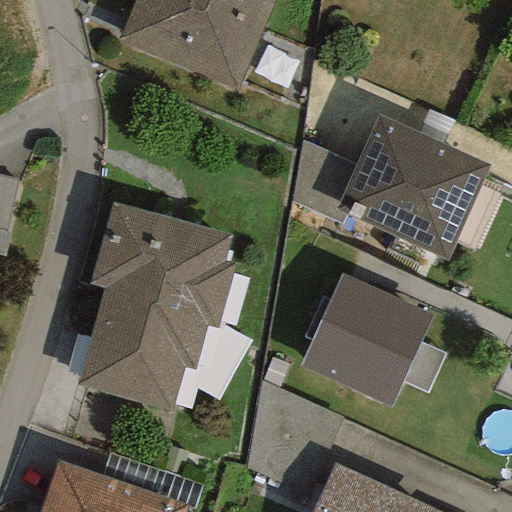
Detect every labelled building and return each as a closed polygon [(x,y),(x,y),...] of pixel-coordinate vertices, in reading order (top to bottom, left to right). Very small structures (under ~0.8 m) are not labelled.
[(236,94),(273,0),(134,0),(118,40),(236,94)] [(445,262),(489,166),(376,114),(352,164),(331,210),(344,216),(445,262)] [(331,210),(352,164),(302,141),(291,202),(340,224),(344,216),(331,210)] [(228,263),(235,238),(113,204),(91,283),(105,287),(78,384),(170,410),(182,367),(192,370),(204,325),(215,328),(233,264),(228,263)] [(430,316),(340,276),(298,370),(387,410),(430,316)] [(312,493),(341,419),(261,381),(245,469),(312,493)] [(185,506),(185,507),(191,509),(199,486),(107,454),(100,476),(185,506)] [(183,511),(185,507),(185,506),(100,476),(57,460),(39,511),(183,511)] [(437,511),(332,463),(309,511),(437,511)]
